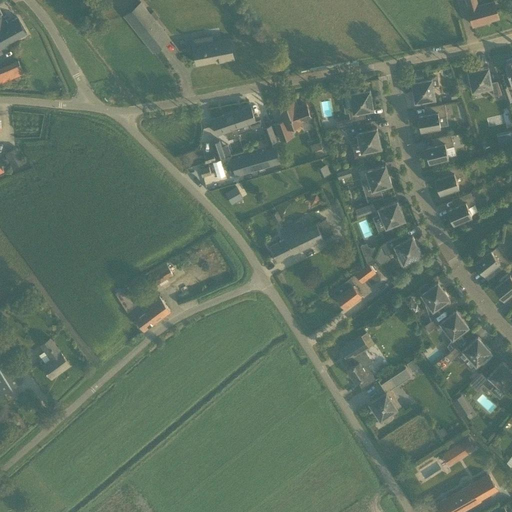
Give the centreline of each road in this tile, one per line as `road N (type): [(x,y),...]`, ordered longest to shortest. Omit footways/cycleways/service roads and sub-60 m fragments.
road 1 (unclassified): [(0,476),(165,327),(264,279)]
road 2 (residential): [(511,337),(480,302),(432,222),(409,165),(389,64)]
road 3 (unclassified): [(118,112),(389,64)]
road 4 (unclassified): [(411,511),(264,279)]
road 5 (unclassified): [(264,279),(218,217),(118,112)]
road 6 (unclassified): [(90,108),(68,55),(28,0)]
road 7 (residential): [(389,64),(511,38)]
